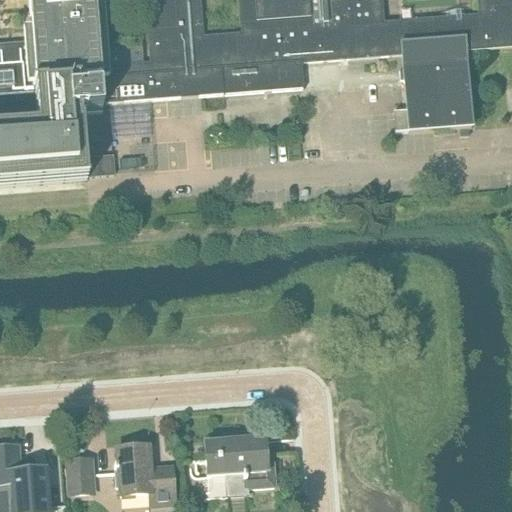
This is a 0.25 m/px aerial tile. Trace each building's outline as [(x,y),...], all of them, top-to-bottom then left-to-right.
[(0,0),(0,111),(34,108),(36,129),(0,131),(0,189),(85,182),(85,179),(114,177),(112,158),(84,160),(82,140),(80,114),(84,114),(84,116),(101,115),(101,106),(102,106),(93,0),(0,0)] [(511,0),(93,0),(102,106),(404,81),(408,135),(471,131),(465,52),(511,47),(511,0)] [(263,434),(249,435),(220,437),(221,444),(204,446),(207,480),(225,478),(227,499),(246,498),(245,492),(274,490),(272,466),(265,467),(263,434)] [(48,511),(47,491),(46,472),(45,472),(45,475),(18,477),(16,451),(18,451),(18,450),(0,451),(0,486),(10,486),(11,511),(48,511)] [(113,467),(115,487),(116,499),(172,495),(171,470),(149,472),(147,450),(115,452),(116,467),(113,467)] [(90,462),(66,464),(69,498),(93,496),(90,462)]
